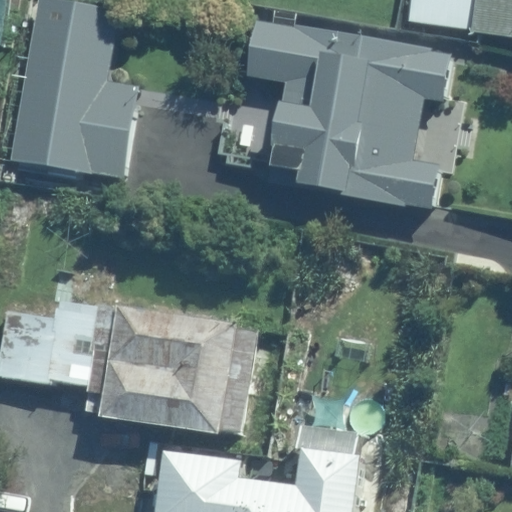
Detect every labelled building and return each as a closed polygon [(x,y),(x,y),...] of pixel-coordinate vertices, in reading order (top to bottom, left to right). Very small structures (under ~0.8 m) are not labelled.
[(511,0),(483,0),(479,37),(511,40),(511,0)] [(16,164),(130,184),(146,94),(115,89),(128,17),(44,2),(16,164)] [(277,188),(443,217),(451,171),(422,166),(433,104),(457,108),(466,59),(261,23),(251,81),(294,89),(277,188)] [(0,378),(98,392),(95,417),(117,420),(116,427),(241,446),(242,439),(261,442),(277,335),(111,310),(110,313),(12,298),(0,378)] [(376,511),(382,437),(322,431),(315,493),(257,487),(259,466),(180,459),(174,511),(376,511)]
